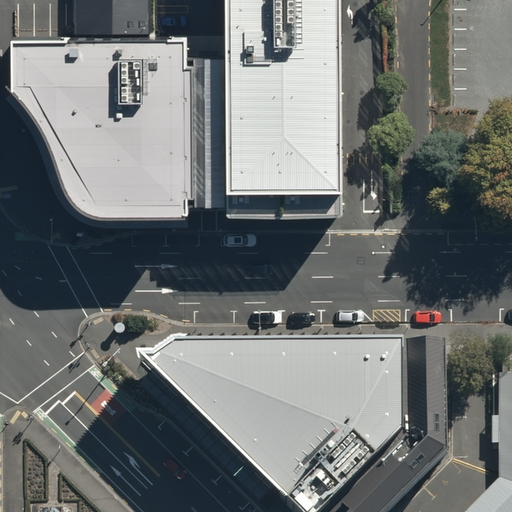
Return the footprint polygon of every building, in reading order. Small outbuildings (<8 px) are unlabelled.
[(151,33),(150,0),(76,0),(76,34),(151,33)] [(348,0),(235,0),(236,32),(237,215),(349,214),(348,0)] [(151,33),(17,35),(21,86),(26,91),(37,104),(46,117),(54,131),(60,146),(67,164),(71,178),(77,191),(85,201),(94,208),(106,214),(196,215),(195,33),(151,33)] [(137,356),(294,511),(387,511),(443,455),(442,342),(172,345),(151,356),(137,356)] [(496,483),(467,511),(511,511),(511,373),(495,374),(496,483)]
